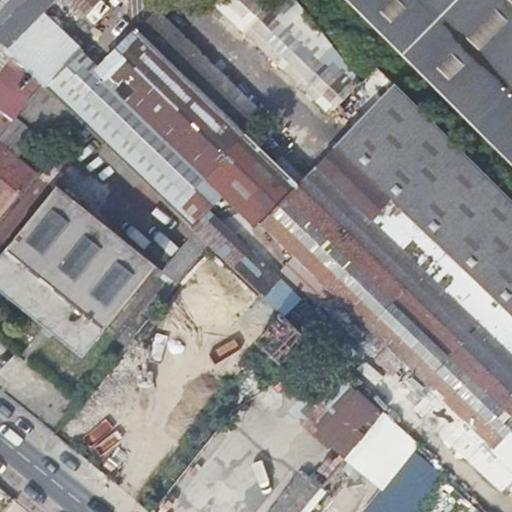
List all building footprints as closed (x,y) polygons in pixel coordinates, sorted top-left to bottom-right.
[(47,10),(36,0),(0,0),(0,43),(8,52),(37,22),(47,10)] [(36,0),(47,10),(57,0),(62,0),(82,17),(98,1),(97,0),(36,0)] [(212,0),(329,116),(361,84),(295,0),(274,0),(272,3),(268,0),(212,0)] [(511,0),(347,0),(511,163),(511,0)] [(100,62),(209,169),(249,127),(266,110),(160,7),(138,25),(100,62)] [(12,56),(26,69),(53,38),(37,22),(8,52),(12,56)] [(26,69),(208,243),(283,315),(284,316),(300,300),(206,210),(226,189),(207,171),(209,169),(100,62),(85,48),(76,58),(53,38),(26,69)] [(0,70),(12,56),(8,52),(0,43),(0,70)] [(302,180),(259,221),(358,316),(362,320),(402,278),(511,385),(511,199),(398,86),(302,180)] [(0,215),(1,216),(36,176),(18,160),(38,136),(17,119),(0,138),(0,215)] [(207,171),(226,189),(259,221),(302,180),(249,127),(209,169),(207,171)] [(6,248),(0,255),(0,288),(83,355),(106,327),(107,322),(155,264),(60,188),(10,247),(6,248)] [(362,320),(358,316),(347,328),(503,479),(509,473),(511,476),(511,385),(402,278),(362,320)] [(257,343),(289,374),(316,347),(284,316),(283,315),(257,343)] [(353,382),(334,364),(303,396),(322,415),(329,407),(353,382)] [(353,382),(329,407),(345,424),(362,440),(385,412),(369,397),(353,382)] [(380,386),(369,397),(385,412),(406,432),(415,421),(380,386)] [(406,432),(457,480),(467,469),(415,421),(406,432)] [(362,440),(345,424),(304,475),(322,490),(362,440)] [(303,511),(322,490),(304,475),(273,511),(303,511)]
